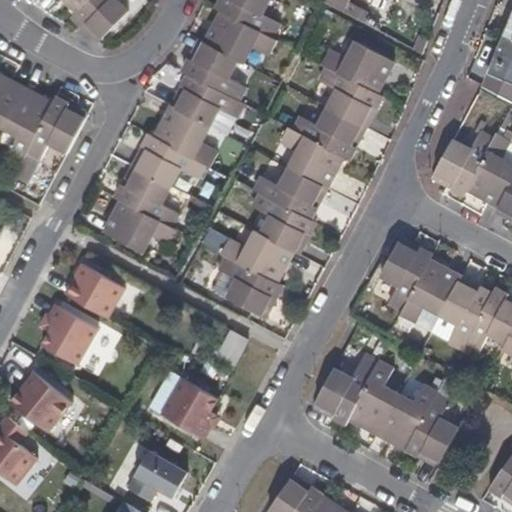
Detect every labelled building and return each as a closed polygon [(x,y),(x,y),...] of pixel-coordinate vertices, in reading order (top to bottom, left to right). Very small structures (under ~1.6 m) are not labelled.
[(64,0),(76,11),(88,0),(64,0)] [(88,0),(76,11),(72,16),(98,42),(129,12),(117,0),(88,0)] [(269,0),(220,0),(217,8),(221,10),(272,37),(279,24),(262,15),(269,0)] [(322,0),(322,1),(364,23),(369,12),(348,2),(349,0),(322,0)] [(272,37),(221,10),(205,42),(238,59),(244,63),(253,46),(270,55),(277,40),(272,37)] [(511,18),(505,35),(488,75),(511,84),(511,18)] [(429,40),(418,35),(413,49),(423,54),(429,40)] [(205,42),(200,40),(184,71),(188,73),(239,101),(246,87),(229,78),(238,59),(205,42)] [(395,62),(356,41),(347,59),(329,50),(321,63),(327,66),(378,93),(395,62)] [(319,81),(337,90),(328,107),(366,128),(382,95),(378,93),(327,66),(319,81)] [(25,87),(0,73),(0,125),(3,127),(25,87)] [(239,101),(188,73),(172,106),(210,126),(219,109),(237,118),(244,103),(239,101)] [(54,102),(25,87),(3,127),(17,135),(8,153),(23,161),(27,153),(54,102)] [(57,97),(54,102),(27,153),(41,161),(51,142),(69,152),(89,114),(57,97)] [(172,106),(155,137),(205,164),(211,167),(218,153),(201,144),(210,126),(172,106)] [(301,116),(293,130),(345,157),(350,160),(366,128),(328,107),(319,126),(301,116)] [(281,140),(298,149),(288,168),(328,189),(345,157),(293,130),(288,127),(281,140)] [(471,149),(453,139),(432,177),(465,196),(468,190),(496,140),(481,132),(471,149)] [(149,134),(132,166),(171,187),(180,168),(198,178),(205,164),(155,137),(149,134)] [(511,141),(499,135),(496,140),(468,190),(499,207),(511,182),(511,164),(502,159),(511,142),(511,141)] [(132,166),(116,197),(121,201),(172,228),(179,213),(162,204),(171,187),(132,166)] [(254,190),(260,193),(311,221),(328,189),(288,168),(279,185),(262,176),(254,190)] [(511,182),(499,207),(496,212),(511,220),(511,182)] [(252,206),(270,216),(261,235),(294,252),(300,256),(316,223),(311,221),(260,193),(252,206)] [(172,228),(121,201),(104,232),(120,241),(143,253),(152,234),(171,243),(177,231),(172,228)] [(221,254),(226,257),(278,284),(294,252),(261,235),(255,231),(247,248),(228,238),(221,254)] [(401,238),(386,264),(380,276),(398,285),(389,303),(403,310),(430,260),(433,255),(401,238)] [(219,270),(222,271),(213,289),(266,317),(282,287),(278,284),(226,257),(219,270)] [(462,277),(430,260),(403,310),(400,316),(415,324),(425,307),(442,316),(462,277)] [(127,287),(83,262),(66,292),(109,317),(127,287)] [(493,294),(462,277),(442,316),(459,325),(449,343),(463,350),(493,294)] [(511,296),(496,288),(493,294),(463,350),(478,357),(491,334),(508,343),(511,335),(511,296)] [(45,330),(48,332),(42,345),(78,365),(99,329),(58,305),(45,330)] [(249,340),(231,330),(216,359),(234,368),(249,340)] [(353,378),(335,369),(314,407),(346,424),(349,418),(380,362),(365,354),(353,378)] [(380,361),(380,362),(349,418),(379,434),(400,394),(385,386),(394,369),(380,361)] [(35,373),(11,402),(49,432),(72,402),(35,373)] [(218,398),(182,378),(162,414),(202,437),(209,426),(216,413),(211,411),(218,398)] [(415,402),(400,394),(379,434),(408,449),(438,394),(439,392),(424,385),(415,402)] [(451,401),(438,394),(408,449),(408,450),(441,467),(461,429),(442,420),(451,401)] [(221,416),(216,413),(209,426),(213,428),(221,416)] [(29,432),(8,415),(0,425),(0,472),(16,486),(38,458),(20,444),(29,432)] [(188,473),(150,451),(128,488),(151,501),(158,490),(173,498),(188,473)] [(511,459),(492,488),(511,502),(511,459)] [(310,511),(323,495),(294,474),(268,511),(269,511),(310,511)] [(348,511),(323,495),(310,511),(348,511)]
